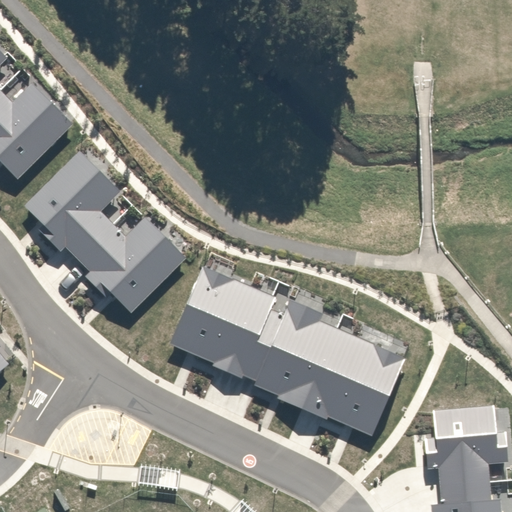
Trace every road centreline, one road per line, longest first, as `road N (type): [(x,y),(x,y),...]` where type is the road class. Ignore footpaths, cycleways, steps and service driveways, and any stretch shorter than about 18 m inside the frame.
road 1 (residential): [(352,511),(309,479),(126,387),(65,341)]
road 2 (residential): [(0,464),(31,429),(65,341)]
